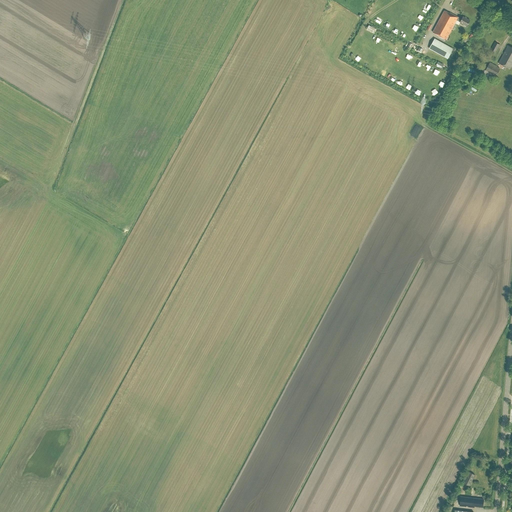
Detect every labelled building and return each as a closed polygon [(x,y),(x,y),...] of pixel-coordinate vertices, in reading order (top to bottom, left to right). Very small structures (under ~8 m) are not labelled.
[(450,12),(445,10),(433,32),(446,39),(457,20),(467,26),(470,20),(463,16),(462,19),(450,12)] [(453,48),(434,38),(429,48),(447,58),(453,48)] [(499,44),(495,42),(491,50),(495,53),(499,44)] [(511,47),(508,45),(499,63),(510,69),(511,65),(511,47)] [(497,66),(490,62),(485,71),(488,72),(492,74),(496,76),(500,68),(497,67),(497,66)] [(475,475),(469,472),(464,483),(469,486),(475,475)] [(465,496),(461,496),(460,505),(474,507),(474,506),(483,506),(483,498),(479,498),(479,499),(465,497),(465,496)]
